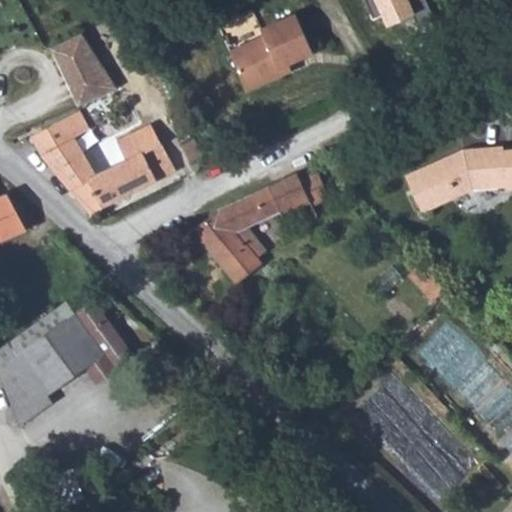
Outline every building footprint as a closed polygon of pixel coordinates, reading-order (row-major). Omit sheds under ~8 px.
[(295,12),(262,27),(265,34),(231,48),(247,86),(281,71),(278,63),(287,59),(311,48),(295,12)] [(184,64),(191,79),(215,66),(208,52),(184,64)] [(287,59),(278,63),(281,71),(291,67),(287,59)] [(109,74),(99,80),(106,94),(117,89),(109,74)] [(72,115),(60,89),(35,101),(46,128),(41,134),(55,163),(90,213),(103,207),(88,178),(96,173),(83,150),(94,144),(87,132),(94,128),(83,108),(72,115)] [(151,123),(112,145),(114,152),(103,159),(107,167),(96,173),(88,178),(103,207),(174,168),(151,123)] [(208,136),(200,140),(197,135),(184,141),(194,162),(201,160),(219,154),(208,136)] [(463,148),(402,175),(418,212),(472,188),(511,190),(511,148),(481,149),(463,148)] [(294,167),(219,198),(191,225),(239,271),(261,249),(255,241),(263,233),(250,220),(249,213),(271,203),(277,211),(306,197),(294,167)] [(0,188),(0,237),(32,224),(19,196),(12,188),(2,193),(0,188)] [(439,284),(415,258),(404,270),(429,296),(439,284)] [(62,303),(0,338),(0,340),(13,365),(0,371),(19,405),(36,398),(78,373),(87,367),(96,384),(126,364),(89,305),(70,316),(62,303)] [(19,405),(0,371),(13,365),(0,340),(0,405),(11,434),(12,435),(45,416),(36,398),(19,405)] [(96,384),(87,367),(78,373),(87,389),(96,384)] [(511,450),(511,429),(502,440),(511,450)]
